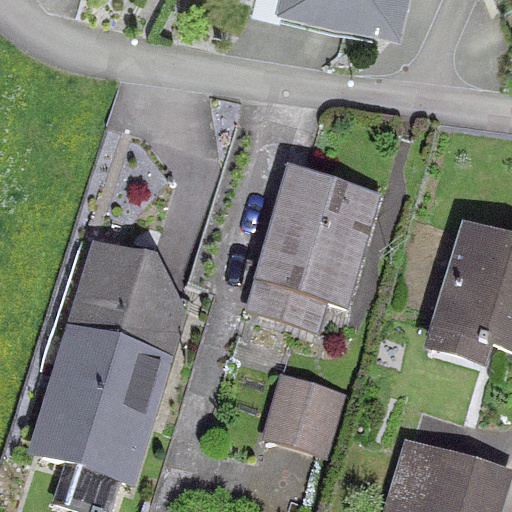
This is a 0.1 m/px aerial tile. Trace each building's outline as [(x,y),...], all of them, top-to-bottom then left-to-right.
[(410,0),(289,0),(287,12),(402,38),(410,0)] [(373,205),(300,184),(280,253),(265,249),(254,289),(342,315),(373,205)] [(511,360),(511,255),(463,241),(433,337),(476,350),(474,356),(482,358),(484,352),(511,360)] [(159,367),(173,323),(165,321),(145,274),(145,271),(96,257),(71,340),(76,342),(75,345),(81,346),(68,389),(62,388),(39,464),(64,472),(52,510),(57,511),(104,511),(112,486),(121,489),(158,367),(159,367)] [(279,387),(262,445),(320,462),(337,403),(279,387)] [(485,511),(494,481),(407,455),(389,511),(485,511)]
